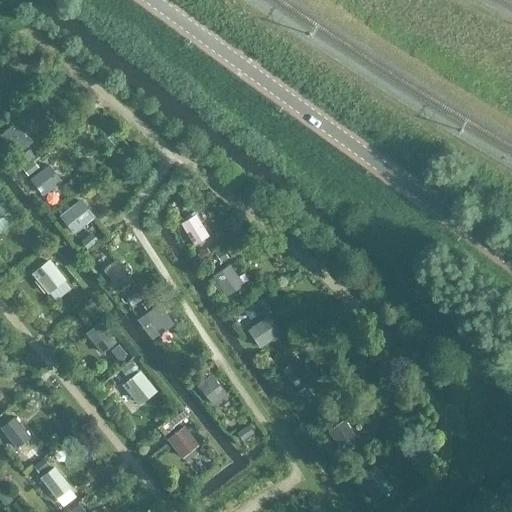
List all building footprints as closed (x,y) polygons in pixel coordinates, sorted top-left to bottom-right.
[(6,97),(0,101),(0,109),(1,111),(11,104),(6,97)] [(0,134),(0,135),(16,155),(31,143),(14,123),(0,134)] [(29,149),(18,158),(24,166),(35,157),(29,149)] [(33,160),(23,169),(28,176),(39,168),(33,160)] [(62,182),(48,164),(29,178),(43,196),(62,182)] [(95,216),(81,199),(59,216),(73,234),(95,216)] [(0,232),(16,220),(1,201),(0,202),(0,232)] [(209,236),(196,214),(180,223),(193,245),(209,236)] [(91,233),(81,241),(87,250),(98,242),(91,233)] [(207,248),(198,253),(203,260),(211,254),(207,248)] [(42,249),(30,258),(37,266),(48,257),(42,249)] [(222,249),(216,254),(221,263),(229,258),(222,249)] [(197,253),(191,258),(195,265),(202,261),(197,253)] [(102,270),(118,289),(131,278),(116,259),(102,270)] [(34,275),(48,292),(64,279),(49,262),(34,275)] [(231,273),(235,271),(230,264),(212,275),(226,297),(241,287),(231,273)] [(138,290),(126,298),(132,306),(143,299),(138,290)] [(147,297),(140,303),(146,310),(152,305),(147,297)] [(144,315),(159,335),(174,324),(159,304),(144,315)] [(256,304),(244,311),(249,319),(261,312),(256,304)] [(281,334),(276,327),(268,315),(247,329),(259,349),(281,334)] [(85,332),(102,354),(116,342),(99,321),(85,332)] [(310,342),(298,350),(303,358),(316,350),(310,342)] [(118,345),(110,351),(118,361),(126,355),(118,345)] [(287,352),(276,359),(281,367),(292,359),(287,352)] [(314,379),(299,358),(283,370),(298,391),(314,379)] [(132,361),(121,370),(126,377),(137,368),(132,361)] [(156,391),(139,371),(122,385),(139,405),(156,391)] [(210,375),(209,376),(197,386),(214,407),(227,396),(210,375)] [(0,427),(0,428),(16,449),(31,437),(14,416),(0,427)] [(169,420),(158,429),(164,436),(174,428),(169,420)] [(343,452),(359,440),(344,420),(328,432),(343,452)] [(248,425),(236,433),(241,441),(253,433),(248,425)] [(198,444),(183,426),(166,439),(181,458),(198,444)] [(36,447),(26,456),(31,463),(42,455),(36,447)] [(44,457),(33,466),(39,474),(50,465),(44,457)] [(361,459),(350,468),(356,476),(368,467),(361,459)] [(357,478),(375,501),(392,489),(374,465),(357,478)] [(40,478),(56,499),(70,487),(54,467),(40,478)] [(5,489),(0,492),(0,500),(4,506),(12,500),(5,489)]
